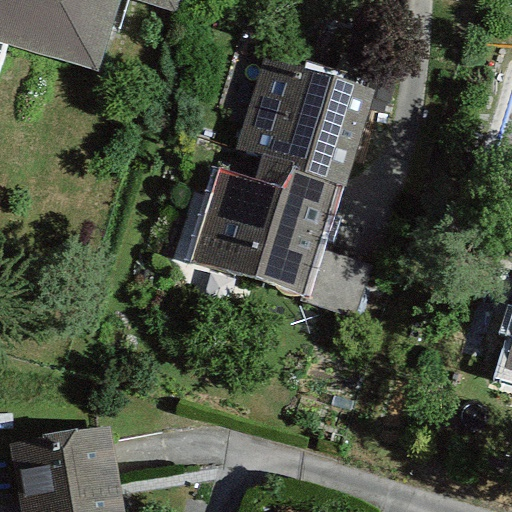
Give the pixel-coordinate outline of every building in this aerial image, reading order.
[(125,0),(0,0),(0,31),(20,37),(16,48),(104,74),(125,0)] [(180,0),(135,0),(135,2),(176,15),(180,0)] [(377,103),(271,69),(241,164),(263,171),(259,184),(336,209),(339,197),(346,199),(377,103)] [(303,310),(336,209),(259,184),(254,199),(222,188),(194,276),(303,310)] [(126,511),(114,433),(16,449),(26,511),(126,511)]
